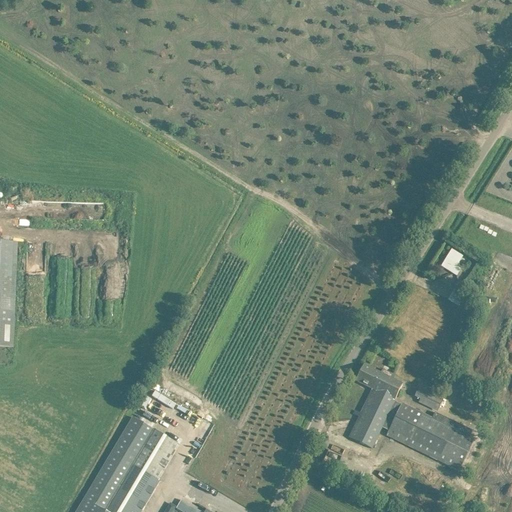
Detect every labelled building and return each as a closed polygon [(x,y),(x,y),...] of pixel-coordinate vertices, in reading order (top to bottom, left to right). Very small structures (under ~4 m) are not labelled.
[(0,241),(0,313),(14,314),(17,242),(0,241)] [(441,266),(450,272),(457,276),(461,269),(457,267),(463,257),(451,250),(441,266)] [(457,286),(451,295),(456,298),(462,289),(457,286)] [(14,314),(0,313),(0,346),(13,347),(14,314)] [(371,449),(382,427),(394,401),(403,384),(364,365),(356,382),(372,389),(349,438),(371,449)] [(415,396),(440,408),(444,399),(419,388),(415,396)] [(394,401),(382,427),(390,430),(387,436),(459,472),(475,440),(470,438),(474,431),(436,412),(433,419),(403,404),(402,405),(394,401)] [(135,418),(78,511),(141,511),(181,446),(135,418)]
